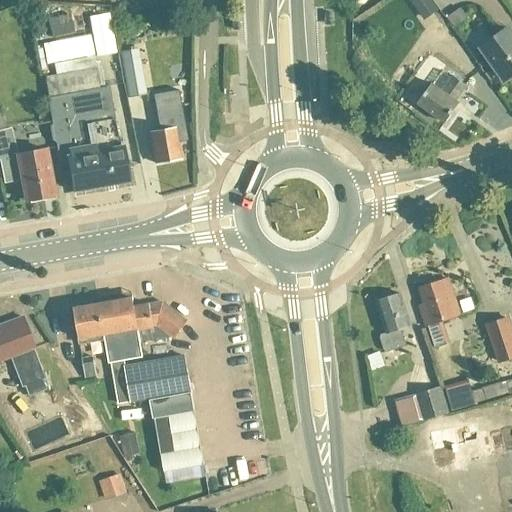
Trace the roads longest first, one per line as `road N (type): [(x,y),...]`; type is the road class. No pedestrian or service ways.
road 1 (primary): [(280,264),(304,423),(332,511)]
road 2 (primary): [(335,511),(319,260)]
road 3 (primary): [(267,0),(271,165)]
road 4 (primary): [(312,163),(293,0)]
road 5 (tertiary): [(346,224),(465,170)]
road 6 (primary): [(122,241),(249,241)]
road 7 (tertiary): [(465,170),(340,185)]
road 8 (primary): [(242,205),(122,241)]
road 9 (primary): [(0,262),(122,241)]
